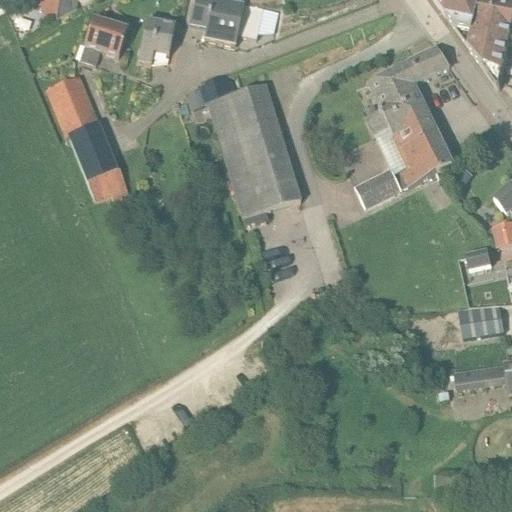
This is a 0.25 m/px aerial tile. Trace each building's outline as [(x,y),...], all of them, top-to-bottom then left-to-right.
[(94,2),(94,0),(55,0),(55,23),(77,12),(78,5),(86,6),(94,2)] [(263,11),(242,7),(242,10),(225,7),(226,4),(206,0),(195,0),(188,27),(204,30),(202,44),(234,51),(237,40),(256,44),(263,11)] [(468,51),(484,74),(498,93),(500,92),(509,48),(511,48),(511,5),(487,0),(432,0),(447,21),(455,31),(455,32),(468,50),(468,51)] [(77,56),(82,57),(78,67),(96,72),(100,58),(118,64),(127,35),(92,24),(84,51),(79,49),(77,56)] [(167,64),(175,31),(146,25),(136,69),(153,73),(156,61),(167,64)] [(422,84),(449,69),(436,50),(411,63),(422,84)] [(390,132),(396,145),(401,143),(434,127),(414,87),(422,84),(411,63),(367,85),(380,114),(365,122),(374,140),(390,132)] [(99,126),(91,129),(74,84),(45,94),(63,140),(66,139),(94,207),(110,200),(112,204),(128,198),(119,175),(99,126)] [(206,90),(199,91),(199,92),(204,109),(209,107),(209,105),(234,98),(231,87),(227,88),(207,93),(206,90)] [(241,219),(300,207),(264,89),(234,98),(209,105),(209,107),(241,219)] [(199,92),(187,96),(193,112),(204,109),(199,92)] [(362,113),(366,120),(377,115),(374,108),(362,113)] [(408,190),(412,188),(453,167),(434,127),(401,143),(396,145),(408,172),(402,176),(408,190)] [(400,193),(390,172),(358,188),(367,208),(400,193)] [(511,186),(494,200),(505,213),(511,208),(511,186)] [(265,217),(252,221),(253,226),(267,222),(265,217)] [(511,226),(495,230),(498,250),(511,247),(511,226)] [(491,269),(488,255),(466,260),(469,273),(491,269)] [(463,344),(504,337),(499,311),(458,314),(463,344)] [(511,363),(504,365),(504,368),(454,376),(457,395),(507,387),(508,398),(511,397),(511,363)]
